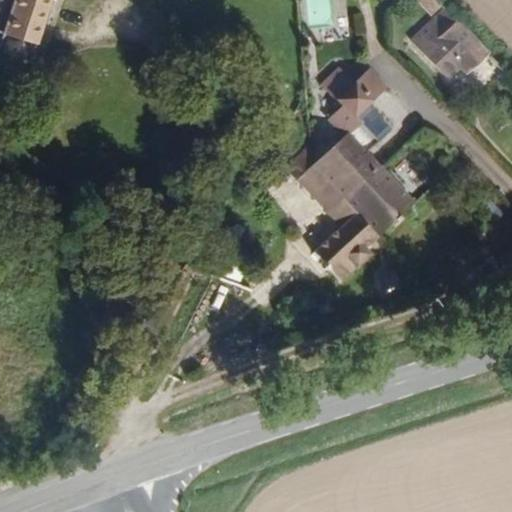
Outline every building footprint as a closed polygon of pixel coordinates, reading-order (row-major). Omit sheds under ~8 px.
[(37,46),(51,0),(15,0),(4,36),(37,46)] [(319,42),(338,41),(335,0),(306,0),(308,26),(319,26),(319,42)] [(478,48),(445,14),(410,46),(433,70),(447,57),(458,67),(478,48)] [(376,165),(359,148),(369,138),(351,117),(380,87),(360,64),(348,78),(333,62),(314,79),(336,101),(320,115),(334,130),(309,155),(344,196),(376,165)] [(344,196),(309,155),(298,146),(281,163),(337,223),(310,251),(337,279),(364,252),(359,248),(376,232),(344,196)] [(376,232),(418,190),(387,156),(376,165),(344,196),(376,232)]
